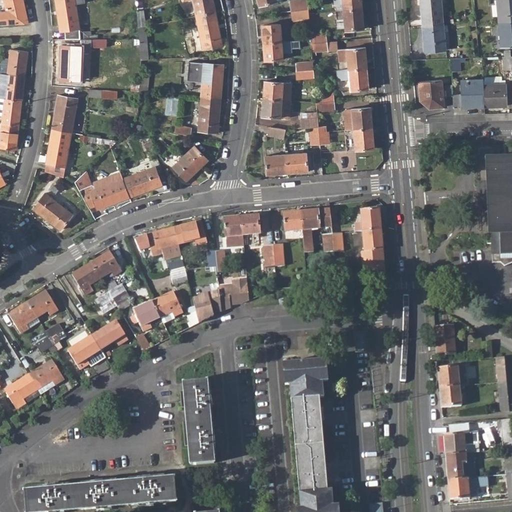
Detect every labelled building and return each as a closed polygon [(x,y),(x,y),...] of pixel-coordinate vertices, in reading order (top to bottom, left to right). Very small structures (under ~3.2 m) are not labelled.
[(0,12),(0,24),(26,23),(26,15),(22,0),(4,0),(7,12),(0,12)] [(55,0),(60,31),(80,28),(75,0),(55,0)] [(192,0),(195,15),(215,11),(212,0),(192,0)] [(303,0),(290,1),(291,10),(308,8),(306,0),(303,0)] [(343,4),(343,10),(361,8),(360,0),(334,0),(335,4),(343,4)] [(419,0),(421,27),(422,27),(444,25),(450,25),(449,18),(442,18),(440,0),(419,0)] [(511,0),(496,0),(499,24),(511,22),(511,0)] [(291,10),(292,20),(309,18),(308,8),(291,10)] [(343,10),(345,30),(363,28),(361,8),(343,10)] [(195,15),(202,49),(222,44),(215,11),(195,15)] [(511,22),(499,24),(501,49),(511,48),(511,22)] [(262,25),(263,42),(282,41),(280,24),(262,25)] [(444,25),(422,27),(424,52),(446,50),(444,25)] [(310,34),(311,43),(326,41),(326,33),(310,34)] [(91,46),(107,46),(107,38),(91,38),(91,46)] [(327,50),(328,50),(338,50),(337,40),(326,41),(327,50)] [(263,42),(264,60),(283,59),(282,41),(263,42)] [(311,43),(311,51),(327,50),(326,41),(311,43)] [(60,80),(79,81),(80,46),(61,46),(60,80)] [(347,61),(348,69),(367,67),(365,47),(338,50),(339,62),(347,61)] [(7,74),(25,76),(28,51),(10,49),(7,74)] [(502,57),(502,70),(511,70),(510,57),(502,57)] [(450,60),(451,76),(458,76),(458,59),(450,60)] [(295,62),(296,70),(313,69),(312,61),(295,62)] [(201,96),(220,98),(224,64),(196,62),(196,69),(203,70),(201,96)] [(349,79),(350,90),(369,88),(367,67),(348,69),(336,70),(337,80),(349,79)] [(296,70),(296,78),(314,78),(313,69),(296,70)] [(4,99),(22,101),(25,76),(7,74),(4,99)] [(481,83),(481,86),(482,107),(505,107),(504,85),(500,85),(485,85),(485,78),(481,78),(481,83)] [(264,81),(263,98),(282,99),(290,100),(292,83),(264,81)] [(418,101),(428,109),(442,108),(440,81),(417,82),(418,101)] [(459,83),(459,108),(482,107),(481,86),(481,83),(459,83)] [(315,94),(316,102),(333,101),(332,92),(315,94)] [(52,128),(72,131),(77,98),(58,95),(52,128)] [(197,130),(217,132),(220,98),(201,96),(197,130)] [(262,116),(289,117),(290,100),(282,99),(263,98),(262,116)] [(2,123),(19,125),(22,101),(4,99),(2,115),(2,123)] [(316,102),(316,111),(334,109),(333,101),(316,102)] [(352,108),(353,129),(372,128),(370,107),(352,108)] [(353,129),(352,108),(346,109),(343,111),(345,130),(353,129)] [(300,120),(301,128),(309,127),(318,126),(317,118),(300,120)] [(0,137),(0,147),(16,149),(19,125),(2,123),(0,137)] [(175,131),(190,134),(190,131),(190,127),(176,124),(175,131)] [(318,126),(319,144),(330,143),(329,131),(326,131),(326,125),(318,126)] [(268,135),(284,138),(285,129),(270,126),(268,135)] [(309,127),(310,145),(319,144),(318,126),(309,127)] [(46,163),(65,166),(72,131),(52,128),(46,163)] [(353,129),(355,149),(374,148),(372,128),(353,129)] [(173,166),(186,180),(208,159),(195,145),(173,166)] [(286,153),(287,172),(308,170),(306,152),(286,153)] [(265,155),(267,174),(287,172),(286,153),(265,155)] [(511,160),(490,161),(491,193),(492,231),(492,236),(492,238),(493,248),(494,263),(503,266),(511,263),(511,160)] [(65,166),(46,163),(45,171),(63,177),(65,166)] [(123,177),(129,196),(162,184),(155,165),(123,177)] [(97,209),(129,196),(123,177),(106,183),(105,179),(93,184),(92,181),(90,181),(91,183),(88,185),(85,177),(88,176),(86,170),(75,181),(89,207),(95,204),(97,209)] [(106,183),(123,177),(120,171),(92,181),(93,184),(105,179),(106,183)] [(33,208),(60,229),(72,214),(45,193),(33,208)] [(354,224),(355,231),(363,231),(381,229),(380,208),(361,209),(362,224),(354,224)] [(302,230),(304,248),(312,247),(311,229),(331,227),(330,209),(301,211),(302,230)] [(286,231),(302,230),(301,211),(284,212),(286,231)] [(241,216),(243,235),(260,233),(259,215),(241,216)] [(224,218),(226,237),(243,235),(241,216),(224,218)] [(195,240),(197,245),(208,242),(203,220),(174,227),(179,244),(195,240)] [(147,234),(152,256),(163,253),(162,248),(179,244),(174,227),(147,234)] [(381,229),(363,231),(364,251),(361,251),(363,276),(385,274),(381,229)] [(332,234),(334,251),(341,250),(340,233),(332,234)] [(323,234),(324,252),(334,251),(332,234),(323,234)] [(264,245),(266,267),(275,266),(274,244),(264,245)] [(274,244),(275,266),(285,265),(283,244),(274,244)] [(217,266),(218,272),(226,271),(224,250),(215,251),(217,266)] [(91,262),(100,278),(111,271),(114,275),(122,271),(110,251),(91,262)] [(209,267),(217,266),(215,251),(208,252),(209,267)] [(168,263),(170,271),(184,267),(182,259),(168,263)] [(72,274),(84,293),(92,289),(90,284),(100,278),(91,262),(72,274)] [(170,271),(173,284),(188,281),(184,267),(170,271)] [(336,275),(337,283),(356,281),(356,273),(336,275)] [(232,284),(219,285),(222,311),(231,308),(230,305),(240,304),(249,300),(247,279),(232,280),(232,284)] [(109,292),(113,298),(126,291),(122,284),(109,292)] [(27,302),(37,317),(47,311),(50,315),(58,309),(46,290),(27,302)] [(113,298),(117,305),(130,297),(126,291),(113,298)] [(153,300),(161,317),(172,312),(174,316),(183,312),(173,291),(153,300)] [(95,299),(99,306),(113,298),(109,292),(95,299)] [(99,306),(103,313),(117,305),(113,298),(99,306)] [(132,310),(143,331),(152,327),(150,322),(161,317),(153,300),(132,310)] [(9,313),(21,332),(29,327),(26,323),(37,317),(27,302),(9,313)] [(161,317),(164,323),(175,318),(174,316),(172,312),(161,317)] [(91,335),(101,350),(116,341),(118,346),(128,339),(116,320),(91,335)] [(45,331),(49,337),(62,330),(58,323),(45,331)] [(435,327),(437,355),(455,353),(453,325),(435,327)] [(49,337),(53,343),(66,336),(62,330),(49,337)] [(33,339),(36,345),(49,337),(45,331),(33,339)] [(369,352),(368,338),(367,333),(355,334),(357,353),(369,352)] [(68,349),(80,369),(89,363),(86,359),(101,350),(91,335),(68,349)] [(36,345),(40,351),(53,343),(49,337),(36,345)] [(482,343),(483,359),(492,358),(490,343),(482,343)] [(496,358),(498,382),(507,382),(504,357),(496,358)] [(28,374),(37,389),(52,380),(55,385),(65,379),(53,359),(28,374)] [(290,385),(301,508),(296,509),(296,511),(339,511),(339,505),(334,505),(332,490),(328,490),(319,399),(324,398),(322,382),(328,382),(326,360),(284,364),(286,385),(290,385)] [(437,367),(439,387),(459,386),(465,385),(463,365),(437,367)] [(5,389),(16,408),(25,403),(27,405),(42,396),(37,389),(28,374),(5,389)] [(207,381),(183,383),(190,463),(214,461),(207,381)] [(498,382),(501,411),(509,410),(507,382),(498,382)] [(439,387),(441,406),(460,405),(459,386),(439,387)] [(502,428),(504,448),(511,446),(511,440),(510,417),(496,419),(498,429),(502,428)] [(444,434),(446,453),(465,451),(473,451),(479,450),(477,431),(444,434)] [(475,476),(474,460),(466,461),(465,451),(446,453),(448,478),(474,476),(475,476)] [(473,451),(465,451),(466,461),(474,460),(473,451)] [(448,478),(450,499),(476,496),(474,476),(448,478)] [(54,511),(177,501),(175,478),(25,492),(26,511),(54,511)]
